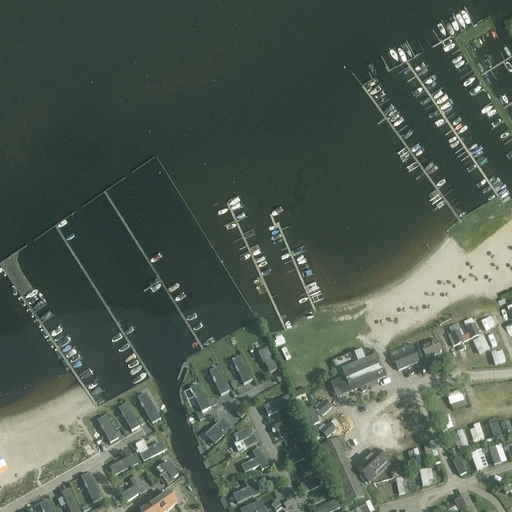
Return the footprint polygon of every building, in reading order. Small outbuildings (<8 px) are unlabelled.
[(394,292),(407,282),(402,276),(390,287),(394,292)] [(489,310),(480,314),(484,324),(493,321),(489,310)] [(501,318),(507,328),(511,325),(511,322),(507,315),(501,318)] [(480,336),(475,325),(465,329),(471,340),(480,336)] [(483,331),(488,343),(494,340),(489,329),(483,331)] [(464,343),(459,332),(450,335),(455,347),(464,343)] [(281,342),(287,350),(292,346),(286,339),(281,342)] [(324,344),(329,354),(339,350),(335,339),(324,344)] [(436,340),(420,347),(426,358),(431,356),(431,357),(440,353),(439,352),(441,351),(436,340)] [(399,344),(388,347),(394,364),(416,357),(412,344),(400,347),(399,344)] [(488,347),(490,360),(499,358),(498,346),(488,347)] [(318,349),(311,352),(316,364),(323,362),(318,349)] [(341,380),(331,384),(338,399),(364,386),(366,390),(372,388),(370,384),(386,377),(375,353),(365,358),(361,349),(333,362),(341,380)] [(277,370),(267,350),(260,353),(270,374),(277,370)] [(252,382),(240,357),(232,362),(235,369),(234,369),(237,374),(237,373),(244,386),(252,382)] [(229,393),(218,368),(209,372),(212,379),(212,380),(214,384),(221,397),(229,393)] [(210,409),(198,385),(190,390),(193,397),(192,397),(195,402),(195,401),(202,413),(210,409)] [(446,399),(460,396),(457,385),(443,388),(446,399)] [(440,390),(426,393),(427,403),(441,401),(440,390)] [(312,400),(318,410),(330,404),(324,393),(312,400)] [(161,420),(147,395),(138,400),(141,405),(140,405),(143,409),(152,425),(161,420)] [(293,405),(289,396),(264,408),(268,417),(277,413),(277,412),(293,405)] [(310,401),(303,403),(310,420),(316,418),(310,401)] [(140,428),(128,406),(119,410),(122,416),(121,416),(124,420),(124,419),(132,432),(140,428)] [(241,419),(246,414),(242,410),(237,415),(241,419)] [(448,422),(447,411),(435,412),(436,423),(448,422)] [(321,432),(338,423),(333,413),(316,423),(321,432)] [(118,439),(106,417),(98,422),(101,427),(100,428),(102,431),(103,431),(110,444),(118,439)] [(296,417),(275,426),(280,439),(301,430),(296,417)] [(471,436),(482,431),(477,418),(466,422),(471,436)] [(222,420),(205,436),(214,446),(231,429),(222,420)] [(449,428),(454,445),(465,442),(460,425),(449,428)] [(238,444),(234,446),(238,453),(257,444),(253,436),(248,439),(245,432),(235,437),(236,440),(235,441),(236,443),(237,442),(238,444)] [(431,452),(436,451),(430,435),(425,437),(431,452)] [(343,508),(349,505),(364,498),(337,439),(322,446),(322,447),(317,449),(343,508)] [(507,454),(511,452),(511,439),(503,442),(507,454)] [(493,441),(485,444),(490,460),(497,458),(493,441)] [(143,442),(135,447),(143,463),(166,452),(161,443),(147,451),(143,442)] [(408,445),(410,449),(404,451),(408,462),(419,458),(414,443),(408,445)] [(230,445),(222,449),(227,460),(236,455),(230,445)] [(473,466),(484,462),(478,445),(467,448),(473,466)] [(313,454),(309,446),(286,457),(290,465),(313,454)] [(256,460),(241,467),(245,475),(260,467),(262,472),(269,468),(260,449),(252,453),(256,460)] [(376,452),(368,460),(357,470),(359,473),(369,483),(388,465),(376,452)] [(461,453),(451,456),(454,468),(464,466),(461,453)] [(115,477),(137,466),(133,458),(121,464),(121,463),(116,465),(116,466),(112,469),(115,477)] [(428,462),(416,464),(418,479),(430,477),(428,462)] [(162,466),(156,470),(167,486),(173,482),(170,479),(176,474),(168,463),(166,464),(166,463),(164,465),(165,465),(163,467),(162,466)] [(264,473),(254,479),(259,488),(270,482),(264,473)] [(101,500),(90,476),(82,479),(85,485),(84,485),(86,490),(87,489),(94,503),(101,500)] [(323,476),(301,486),(304,493),(326,483),(323,476)] [(123,496),(128,503),(140,495),(140,496),(147,492),(137,477),(130,481),(135,488),(123,496)] [(259,495),(251,479),(244,483),(248,490),(244,492),(244,491),(240,493),(240,494),(234,497),(238,506),(259,495)] [(272,482),(275,488),(280,485),(277,479),(272,482)] [(264,496),(268,505),(280,499),(276,490),(264,496)] [(79,511),(70,491),(62,495),(65,501),(64,502),(66,506),(67,505),(70,511),(79,511)] [(140,511),(164,511),(176,505),(168,493),(140,511)] [(315,510),(324,505),(319,495),(310,500),(315,510)] [(473,511),(465,496),(454,503),(459,511),(473,511)] [(333,511),(340,509),(336,501),(313,511),(333,511)] [(264,511),(260,502),(241,511),(264,511)] [(275,511),(281,506),(278,502),(272,507),(275,511)] [(51,511),(48,503),(40,506),(42,511),(51,511)] [(455,511),(451,503),(432,510),(432,511),(455,511)]
